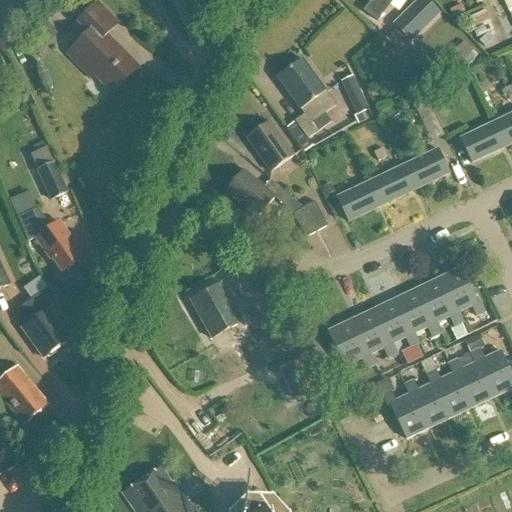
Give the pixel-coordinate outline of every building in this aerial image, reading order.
[(366,0),(371,4),(364,13),(378,24),(395,0),(366,0)] [(423,0),(406,0),(386,21),(404,39),(434,10),(423,0)] [(511,0),(502,0),(511,21),(511,0)] [(113,96),(139,70),(107,38),(118,27),(97,5),(78,25),(89,36),(67,57),(91,82),(95,78),(113,96)] [(468,41),(457,50),(469,65),(480,56),(468,41)] [(295,124),(286,131),(304,156),(313,148),(308,142),(318,135),(332,125),(325,116),(335,108),(325,94),(326,94),(302,61),(277,80),(301,112),(304,117),(295,124)] [(369,112),(353,79),(341,84),(357,118),(369,112)] [(511,117),(494,126),(505,150),(511,146),(511,117)] [(294,158),(270,124),(247,141),(271,175),(294,158)] [(494,126),(460,142),(472,166),(505,150),(494,126)] [(53,165),(58,163),(51,149),(30,158),(37,173),(51,204),(68,196),(53,165)] [(438,152),(405,169),(416,192),(450,176),(438,152)] [(405,169),(371,185),(382,208),(416,192),(405,169)] [(244,172),(225,194),(257,221),(276,200),(244,172)] [(317,235),(303,210),(272,182),(266,188),(293,215),(292,216),(306,241),(317,235)] [(371,185),(337,201),(348,225),(382,208),(371,185)] [(303,210),(317,235),(328,229),(315,204),(303,210)] [(51,230),(38,212),(19,221),(29,244),(35,240),(41,248),(52,263),(53,262),(63,275),(82,262),(73,248),(75,247),(59,224),(51,230)] [(0,263),(0,291),(11,286),(0,263)] [(461,271),(439,282),(456,317),(459,315),(471,309),(476,319),(485,315),(480,304),(478,306),(461,271)] [(42,277),(26,288),(33,300),(50,289),(42,277)] [(439,282),(417,292),(434,327),(437,326),(449,320),(454,330),(463,325),(459,315),(456,317),(439,282)] [(221,287),(191,304),(212,342),(242,325),(221,287)] [(417,292),(395,303),(411,338),(415,336),(427,330),(432,340),(441,336),(437,326),(434,327),(417,292)] [(44,361),(71,343),(49,313),(55,308),(46,295),(20,314),(29,326),(22,331),(44,361)] [(395,303),(372,313),(389,348),(393,347),(405,341),(410,351),(419,346),(415,336),(411,338),(395,303)] [(372,313),(350,324),(367,359),(371,357),(383,351),(388,361),(397,357),(393,347),(389,348),(372,313)] [(350,324),(328,335),(345,370),(361,362),(366,371),(375,367),(371,357),(367,359),(350,324)] [(235,353),(248,383),(266,375),(253,346),(235,353)] [(479,352),(471,356),(475,366),(479,365),(495,400),(511,391),(511,377),(501,354),(484,362),(479,352)] [(457,363),(448,367),(453,377),(456,375),(473,410),(495,400),(479,365),(475,366),(462,373),(457,363)] [(0,398),(24,428),(48,407),(17,369),(8,377),(0,367),(0,398)] [(435,373),(426,378),(431,387),(434,386),(451,421),(473,410),(456,375),(453,377),(440,383),(435,373)] [(394,392),(389,381),(375,387),(380,399),(394,392)] [(413,384),(404,388),(409,398),(412,397),(428,432),(451,421),(434,386),(431,387),(418,394),(413,384)] [(391,394),(382,399),(387,409),(390,408),(406,442),(428,432),(412,397),(409,398),(396,404),(391,394)] [(0,476),(14,467),(0,445),(0,476)] [(172,486),(161,470),(123,496),(134,511),(195,511),(176,483),(172,486)]
